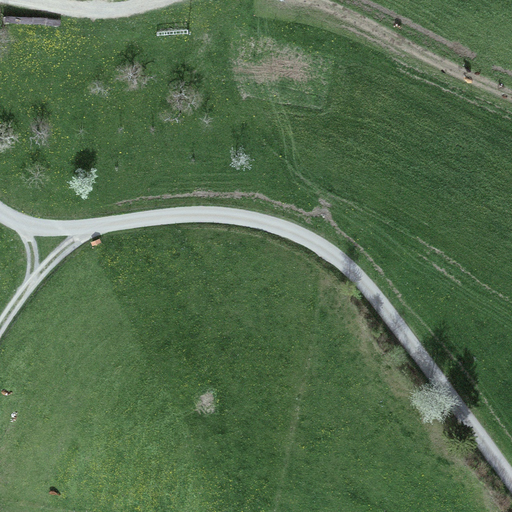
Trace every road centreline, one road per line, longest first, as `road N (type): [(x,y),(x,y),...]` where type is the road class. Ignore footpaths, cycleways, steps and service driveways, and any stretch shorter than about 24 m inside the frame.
road 1 (unclassified): [(511,479),(371,292),(307,239),(235,217),(95,225)]
road 2 (track): [(511,95),(311,0)]
